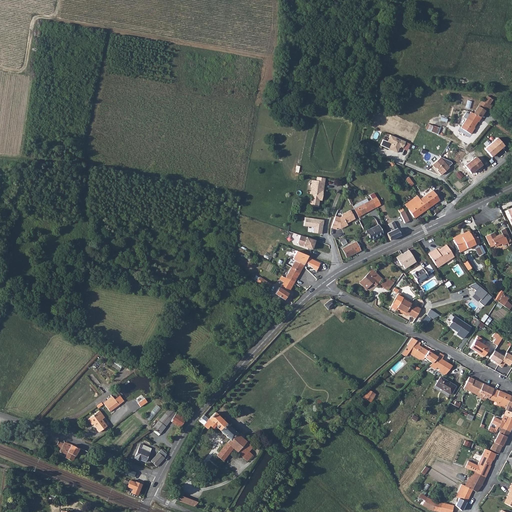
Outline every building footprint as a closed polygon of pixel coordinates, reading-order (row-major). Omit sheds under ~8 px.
[(484,101),(474,113),(481,118),(487,108),(490,109),(491,106),(489,104),(492,99),(487,96),(484,101)] [(471,111),(461,126),(465,127),(467,124),(473,127),(478,120),(478,121),(480,119),(480,118),(471,111)] [(465,127),(461,126),(460,127),(470,133),(473,129),(472,129),(473,127),(467,124),(465,127)] [(435,126),(432,132),(438,135),(440,130),(439,130),(440,128),(435,126)] [(498,153),(502,157),(511,149),(510,148),(511,146),(511,141),(511,143),(508,145),(499,134),(497,132),(495,130),(491,133),(486,137),(496,150),(493,152),(496,155),(498,153)] [(402,146),(404,140),(389,134),(386,141),(390,143),(388,148),(396,152),(398,148),(396,147),(397,145),(399,144),(402,146)] [(436,166),(437,168),(437,169),(441,173),(449,166),(448,165),(452,161),(450,160),(440,155),(431,163),(435,167),(436,166)] [(466,164),(464,165),(471,173),(478,168),(482,164),(478,160),(475,157),(466,164)] [(407,176),(404,178),(409,186),(410,185),(412,183),(407,176)] [(315,180),(311,180),(309,193),(314,194),(314,198),(310,198),(309,205),(317,206),(318,199),(321,200),(322,190),(322,188),(321,187),(321,186),(323,186),(323,181),(315,180)] [(431,189),(418,199),(426,209),(433,203),(432,202),(437,198),(438,197),(431,189)] [(418,199),(416,195),(403,204),(405,207),(406,208),(412,217),(417,213),(418,214),(422,212),(426,209),(418,199)] [(381,204),(377,196),(372,199),(376,207),(381,204)] [(368,211),(376,207),(372,199),(368,201),(367,198),(353,206),(354,208),(354,209),(358,217),(358,216),(368,211)] [(335,216),(331,228),(336,229),(337,226),(339,226),(340,229),(347,225),(346,223),(355,219),(350,210),(342,214),(342,216),(339,217),(335,216)] [(403,210),(399,213),(404,224),(409,221),(403,210)] [(306,221),(303,234),(309,236),(318,238),(321,225),(306,221)] [(391,231),(386,233),(390,240),(400,235),(393,221),(388,224),(391,231)] [(380,232),(377,226),(369,230),(366,232),(367,234),(369,237),(370,240),(381,235),(380,232)] [(494,231),(485,236),(490,246),(494,244),(495,246),(501,242),(502,244),(508,242),(507,239),(510,237),(505,227),(500,230),(501,233),(497,234),(498,236),(496,236),(494,231)] [(461,236),(454,239),(459,249),(466,246),(467,248),(473,245),(474,246),(480,243),(477,237),(475,238),(473,233),(470,234),(469,232),(465,234),(465,235),(462,237),(461,236)] [(355,241),(342,248),(346,257),(360,250),(355,241)] [(312,248),(309,255),(314,257),(317,250),(321,252),(323,246),(315,242),(312,248)] [(428,253),(435,264),(444,258),(446,261),(453,256),(446,244),(437,249),(436,247),(428,253)] [(397,256),(403,269),(416,263),(410,250),(397,256)] [(296,258),(286,277),(294,283),(305,263),(316,270),(318,265),(320,262),(307,257),(304,255),(303,257),(295,254),(294,258),(296,258)] [(444,258),(435,264),(436,266),(446,261),(444,258)] [(416,270),(412,272),(417,282),(428,275),(428,274),(431,272),(427,266),(424,268),(423,267),(416,271),(416,270)] [(371,269),(359,282),(365,289),(372,282),(375,285),(381,278),(371,269)] [(380,283),(383,286),(389,278),(386,275),(380,283)] [(259,277),(257,281),(267,287),(270,283),(265,280),(259,277)] [(286,277),(284,281),(280,287),(279,287),(275,293),(285,299),(289,293),(288,293),(294,283),(286,277)] [(393,281),(389,278),(383,286),(387,289),(393,281)] [(479,302),(484,306),(492,296),(475,281),(469,288),(481,299),(479,302)] [(398,293),(391,307),(396,310),(397,308),(406,312),(416,317),(421,307),(411,302),(411,303),(402,299),(404,296),(398,293)] [(499,297),(497,301),(502,306),(505,301),(499,297)] [(329,301),(324,305),(328,310),(333,306),(334,303),(332,300),(329,301)] [(447,303),(437,308),(440,314),(445,312),(450,309),(447,303)] [(436,320),(439,314),(431,309),(420,325),(425,328),(432,317),(436,320)] [(448,325),(453,329),(460,320),(453,315),(449,321),(450,322),(448,325)] [(460,320),(453,329),(454,329),(457,331),(455,333),(463,338),(470,327),(460,320)] [(500,340),(502,337),(500,336),(494,332),(491,336),(495,338),(492,343),(496,345),(500,340)] [(477,336),(475,339),(483,345),(485,341),(477,336)] [(407,345),(401,353),(403,355),(406,355),(408,352),(411,354),(413,353),(422,359),(424,357),(432,362),(437,357),(418,345),(420,342),(411,337),(407,344),(407,345)] [(475,339),(470,348),(482,356),(488,348),(483,345),(475,339)] [(511,354),(507,351),(504,356),(495,350),(489,358),(503,367),(506,363),(509,366),(511,361),(511,354)] [(437,357),(432,362),(430,363),(428,365),(430,366),(434,369),(436,366),(439,368),(437,371),(441,373),(444,375),(445,373),(450,367),(451,365),(440,359),(443,355),(439,353),(438,355),(437,357)] [(439,376),(434,384),(449,394),(454,386),(439,376)] [(468,377),(463,387),(469,390),(469,389),(478,393),(478,392),(483,394),(482,397),(487,398),(488,398),(489,396),(490,396),(493,388),(482,383),(481,385),(473,381),(474,380),(468,377)] [(508,394),(493,388),(490,396),(492,397),(491,399),(494,401),(495,399),(498,401),(496,404),(505,408),(505,406),(510,395),(508,394)] [(367,389),(362,397),(370,401),(374,393),(367,389)] [(115,399),(106,406),(109,411),(113,408),(118,404),(115,399)] [(157,405),(148,418),(152,421),(161,408),(157,405)] [(153,426),(152,427),(160,433),(166,425),(169,422),(176,412),(170,407),(162,416),(153,426)] [(99,410),(88,419),(91,424),(93,422),(94,424),(93,424),(98,431),(106,425),(102,419),(104,417),(99,410)] [(176,412),(169,422),(180,428),(188,417),(178,410),(176,412)] [(203,416),(198,420),(204,424),(203,425),(203,426),(206,429),(209,425),(212,428),(215,425),(229,438),(216,455),(223,461),(233,448),(247,460),(252,454),(248,451),(252,446),(231,427),(226,423),(215,412),(209,418),(207,420),(203,416)] [(493,434),(497,426),(500,427),(509,431),(511,425),(511,418),(504,414),(503,414),(500,420),(493,417),(490,423),(495,425),(493,429),(488,427),(486,431),(493,434)] [(500,427),(493,442),(494,442),(502,446),(509,431),(500,427)] [(64,441),(61,448),(60,449),(60,450),(66,454),(65,457),(72,461),(78,448),(71,444),(64,441)] [(493,442),(490,449),(498,453),(502,446),(494,442),(493,442)] [(138,447),(134,457),(140,460),(140,459),(145,461),(147,457),(149,451),(138,447)] [(467,460),(464,467),(473,471),(485,476),(490,464),(489,464),(492,459),(495,455),(495,453),(490,450),(487,449),(484,448),(476,464),(467,460)] [(160,449),(158,452),(164,457),(166,454),(167,453),(160,449)] [(151,460),(156,466),(157,465),(164,457),(158,452),(152,459),(151,460)] [(473,471),(470,478),(481,484),(485,476),(473,471)] [(468,478),(464,485),(471,489),(473,490),(476,491),(481,484),(470,478),(468,478)] [(136,481),(131,491),(138,493),(142,484),(136,481)] [(458,498),(454,505),(460,510),(462,509),(470,492),(471,489),(464,485),(458,498)] [(181,495),(179,500),(194,506),(198,502),(193,500),(181,495)] [(426,497),(421,505),(431,509),(435,501),(426,497)] [(442,502),(439,511),(443,511),(451,511),(453,505),(442,502)]
